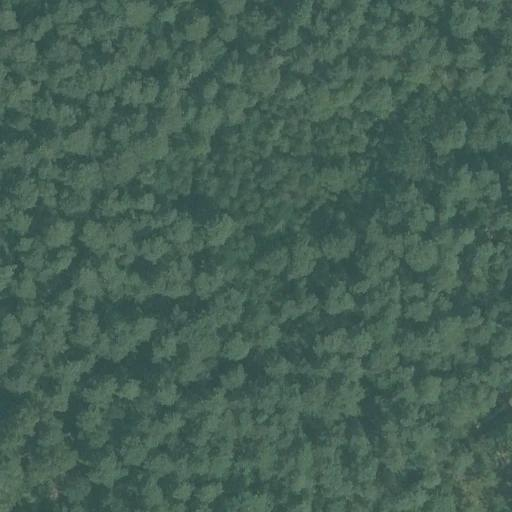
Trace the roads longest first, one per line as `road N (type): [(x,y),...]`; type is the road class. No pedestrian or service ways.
road 1 (track): [(368,511),(511,399)]
road 2 (track): [(0,406),(82,511)]
